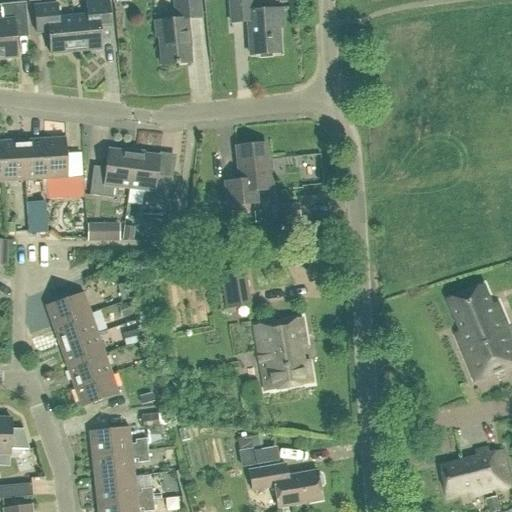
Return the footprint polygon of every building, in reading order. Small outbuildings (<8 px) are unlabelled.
[(72,16),(75,52),(101,50),(100,41),(112,40),(108,0),(102,0),(96,1),(97,14),(72,16)] [(158,38),(161,66),(191,63),(186,20),(201,18),(199,0),(173,0),(175,20),(154,22),(155,38),(158,38)] [(277,28),(282,27),(281,9),(251,11),(249,0),(228,0),(231,23),(247,22),(250,55),(279,53),(277,28)] [(2,21),(0,20),(0,59),(17,58),(15,38),(28,37),(25,3),(0,5),(2,21)] [(75,52),(72,16),(47,19),(46,5),(34,6),(36,33),(48,32),(50,54),(75,52)] [(43,140),(46,180),(47,180),(47,197),(68,195),(83,194),(82,164),(67,165),(65,138),(43,140)] [(46,180),(43,140),(22,141),(24,181),(46,180)] [(24,181),(22,141),(0,142),(3,182),(24,181)] [(265,144),(235,147),(239,181),(224,183),(227,207),(257,203),(255,192),(273,190),(270,160),(267,160),(265,144)] [(128,189),(133,153),(108,150),(105,168),(93,166),(89,196),(112,199),(114,187),(128,189)] [(133,153),(128,189),(143,191),(142,202),(165,205),(169,176),(156,175),(159,157),(133,153)] [(264,222),(300,218),(298,205),(263,209),(264,222)] [(87,224),(87,242),(103,242),(103,224),(87,224)] [(122,241),(132,242),(134,227),(124,226),(122,241)] [(251,306),(245,269),(219,273),(226,310),(251,306)] [(116,286),(121,302),(134,298),(130,282),(116,286)] [(476,381),(511,366),(511,347),(504,328),(508,326),(498,301),(493,304),(485,286),(450,300),(463,332),(457,334),(476,381)] [(52,327),(90,313),(83,293),(45,306),(52,327)] [(117,306),(121,318),(139,312),(134,300),(117,306)] [(59,347),(97,334),(90,313),(52,327),(59,347)] [(253,327),(264,391),(311,384),(308,361),(302,362),(300,348),(305,347),(301,319),(253,327)] [(122,334),(125,346),(141,342),(138,330),(122,334)] [(66,367),(104,354),(97,334),(59,347),(66,367)] [(73,387),(111,374),(104,354),(66,367),(73,387)] [(111,374),(73,387),(80,408),(118,395),(111,374)] [(165,413),(141,416),(143,429),(163,426),(164,433),(169,433),(168,425),(166,425),(165,413)] [(489,429),(487,415),(465,418),(466,432),(489,429)] [(22,429),(10,429),(10,419),(0,418),(0,466),(9,467),(9,449),(27,450),(27,451),(29,451),(23,429),(21,429),(22,429)] [(91,457),(147,451),(146,439),(134,440),(135,444),(130,444),(128,427),(88,432),(91,457)] [(478,457),(441,466),(449,498),(470,493),(471,497),(511,488),(503,452),(491,454),(489,449),(477,451),(478,457)] [(94,481),(134,477),(132,460),(137,460),(137,463),(148,462),(147,451),(91,457),(94,481)] [(316,475),(316,471),(286,476),(284,464),(248,471),(252,491),(273,487),(277,509),(321,501),(319,486),(321,486),(322,484),(321,476),(319,474),(316,475)] [(96,506),(152,500),(151,488),(140,489),(140,493),(136,494),(134,477),(94,481),(96,506)] [(0,499),(32,496),(31,484),(0,486),(0,499)] [(498,496),(487,499),(490,511),(500,511),(502,511),(498,496)] [(152,500),(96,506),(97,511),(137,511),(137,510),(142,509),(142,511),(148,511),(154,511),(152,500)]
